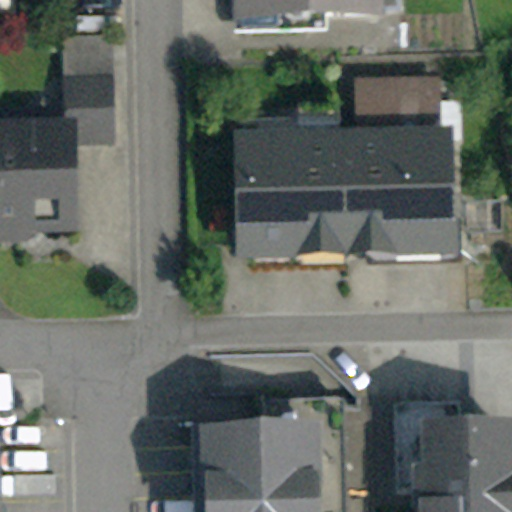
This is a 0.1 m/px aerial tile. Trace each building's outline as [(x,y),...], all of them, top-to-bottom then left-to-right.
[(378,0),(229,0),(231,32),(379,26),(378,0)] [(68,144),(0,145),(0,238),(71,236),(68,144)] [(444,151),(345,154),(348,260),(447,257),(444,151)] [(345,154),(246,157),(249,263),(348,260),(345,154)] [(511,511),(511,448),(426,451),(427,511),(511,511)] [(311,511),(310,455),(211,457),(212,511),(311,511)]
